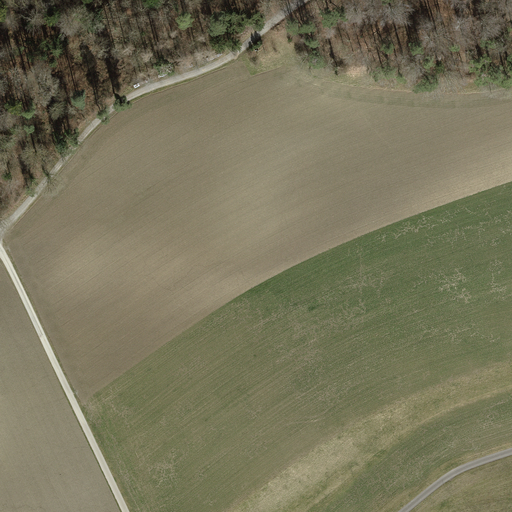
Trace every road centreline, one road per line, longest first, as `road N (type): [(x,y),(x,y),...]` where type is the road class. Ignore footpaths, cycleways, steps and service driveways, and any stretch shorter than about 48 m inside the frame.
road 1 (track): [(302,0),(234,54),(102,115),(0,232)]
road 2 (track): [(126,511),(0,247)]
road 3 (track): [(403,511),(461,469),(511,450)]
